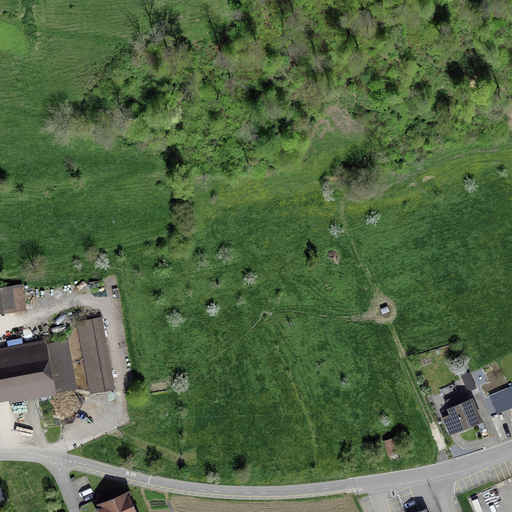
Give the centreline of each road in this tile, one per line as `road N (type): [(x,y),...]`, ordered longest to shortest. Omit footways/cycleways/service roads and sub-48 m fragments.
road 1 (unclassified): [(511,446),(350,485),(259,492),(195,490),(0,452)]
road 2 (track): [(442,468),(340,214),(348,194),(450,151),(511,145)]
